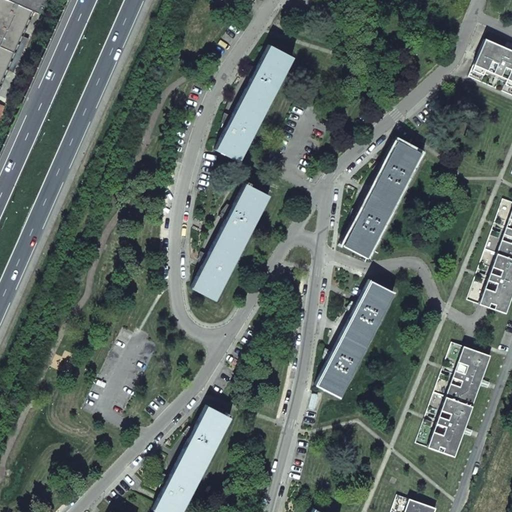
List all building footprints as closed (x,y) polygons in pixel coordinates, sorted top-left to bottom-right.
[(0,0),(0,86),(33,12),(38,14),(44,0),(0,0)] [(511,82),(511,51),(483,39),(472,65),(511,82)] [(213,149),(237,162),(291,57),(268,45),(254,70),(251,67),(245,73),(251,76),(229,118),(224,115),(222,123),(226,124),(213,149)] [(354,220),(341,245),(365,257),(419,153),(395,140),(382,165),(378,162),(373,169),(379,172),(357,214),(351,211),(349,218),(354,220)] [(189,288),(213,300),(256,218),(267,195),(248,185),(249,183),(245,181),(244,183),(231,208),(227,205),(222,211),(227,214),(206,256),(200,253),(198,261),(202,263),(189,288)] [(511,206),(477,304),(485,306),(504,313),(511,290),(511,206)] [(326,360),(314,384),(338,397),(392,292),(368,280),(355,304),(351,302),(346,308),(352,311),(330,353),(324,350),(322,358),(326,360)] [(479,383),(489,356),(470,349),(462,346),(426,447),(453,456),(462,431),(479,383)] [(151,509),(156,511),(179,511),(229,417),(228,417),(229,414),(225,412),(224,414),(205,405),(192,429),(188,427),(183,433),(189,436),(167,478),(161,475),(160,482),(164,485),(151,509)] [(432,511),(434,508),(407,498),(402,511),(432,511)]
